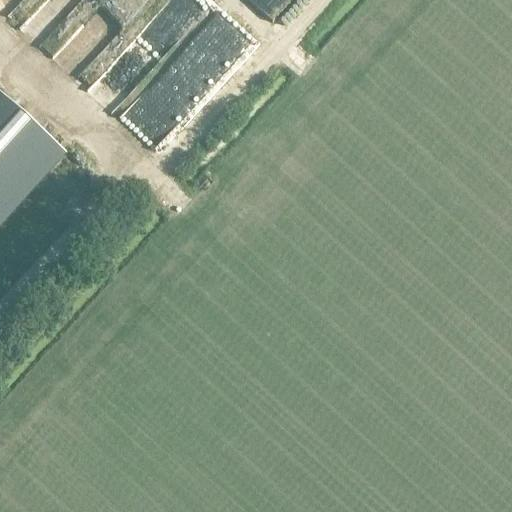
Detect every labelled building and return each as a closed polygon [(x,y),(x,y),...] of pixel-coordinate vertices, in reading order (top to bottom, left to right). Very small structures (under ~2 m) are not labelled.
[(98,44),(137,0),(93,0),(74,22),(98,44)] [(277,13),(289,0),(251,0),(271,19),(277,13)] [(130,105),(164,130),(236,33),(202,8),(130,105)] [(0,94),(0,224),(65,153),(0,94)] [(116,200),(107,210),(126,227),(135,217),(116,200)]
